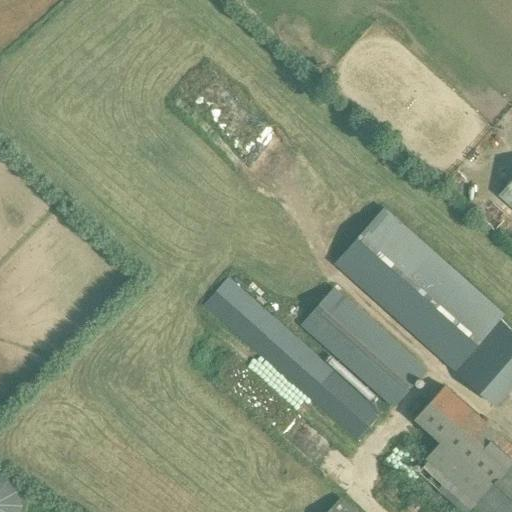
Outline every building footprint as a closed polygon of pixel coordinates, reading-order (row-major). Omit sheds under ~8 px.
[(511,178),(500,191),(511,202),(511,178)] [(384,207),(333,263),(455,372),(456,371),(495,405),(511,385),(511,331),(500,321),(506,314),(384,207)] [(229,278),(205,305),(355,441),(379,414),(229,278)] [(334,286),(299,325),(393,407),(427,369),(334,286)] [(511,511),(511,445),(444,386),(414,420),(441,444),(416,473),(459,511),(469,511),(473,508),(477,511),(511,511)] [(354,511),(339,498),(325,511),(354,511)]
